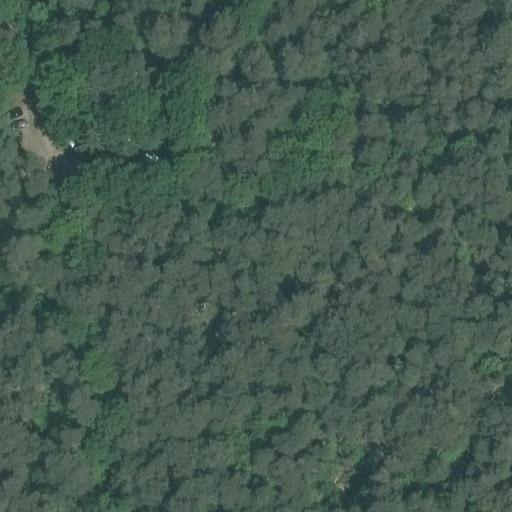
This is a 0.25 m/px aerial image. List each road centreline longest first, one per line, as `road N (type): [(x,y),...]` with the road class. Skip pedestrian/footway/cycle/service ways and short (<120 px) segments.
road 1 (track): [(254,0),(235,15),(190,97),(131,164),(75,166),(65,159)]
road 2 (track): [(190,97),(167,60),(137,44),(88,55),(43,94)]
road 3 (track): [(65,159),(43,94),(0,19)]
